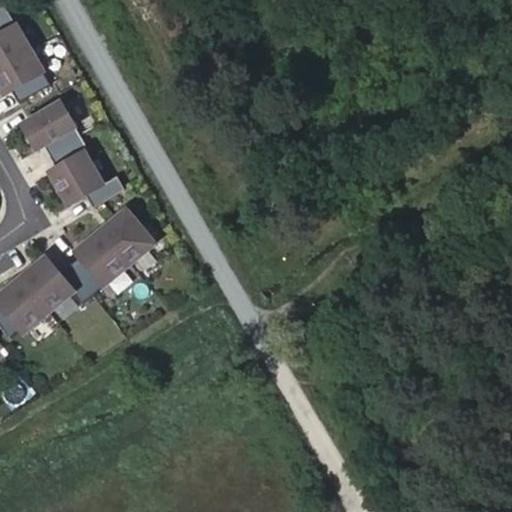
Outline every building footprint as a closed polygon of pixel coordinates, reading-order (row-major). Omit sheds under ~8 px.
[(0,0),(0,23),(12,17),(1,0),(0,0)] [(0,68),(31,51),(12,17),(0,23),(0,68)] [(20,103),(52,85),(31,51),(0,68),(0,80),(8,95),(13,92),(20,103)] [(52,158),(84,139),(64,105),(27,126),(40,149),(45,146),(52,158)] [(95,207),(126,190),(118,177),(104,185),(87,155),(91,152),(84,139),(52,158),(59,170),(54,173),(71,204),(88,194),(95,207)] [(129,212),(104,233),(131,265),(156,245),(129,212)] [(83,258),(72,267),(96,295),(131,265),(104,233),(79,253),(83,258)] [(49,260),(24,280),(51,313),(75,293),(84,304),(96,295),(72,267),(62,275),(49,260)] [(24,280),(0,299),(0,324),(11,338),(23,328),(27,333),(51,313),(24,280)]
